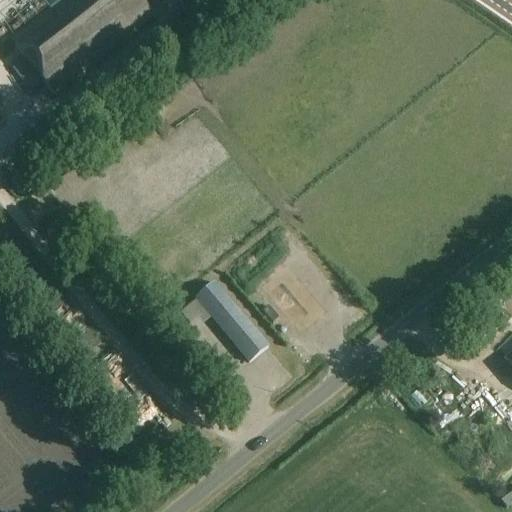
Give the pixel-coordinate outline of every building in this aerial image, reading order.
[(0,0),(0,43),(6,51),(12,47),(53,99),(152,22),(141,8),(151,0),(0,0)] [(216,0),(212,0),(189,18),(198,29),(224,9),(216,0)] [(151,49),(125,68),(132,77),(158,58),(151,49)] [(250,366),(269,349),(215,285),(196,302),(250,366)] [(215,378),(236,360),(182,298),(161,316),(215,378)] [(273,327),(279,322),(268,310),(262,315),(273,327)]
